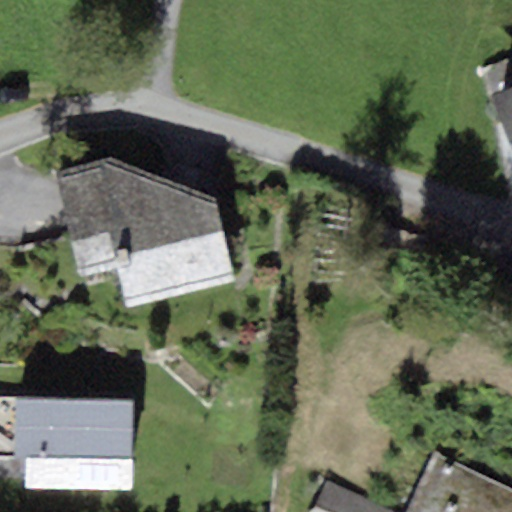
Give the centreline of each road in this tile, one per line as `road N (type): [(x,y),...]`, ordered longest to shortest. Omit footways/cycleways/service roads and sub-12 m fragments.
road 1 (track): [(152,112),(511,217)]
road 2 (residential): [(0,137),(58,115),(114,107),(152,112),(169,0)]
